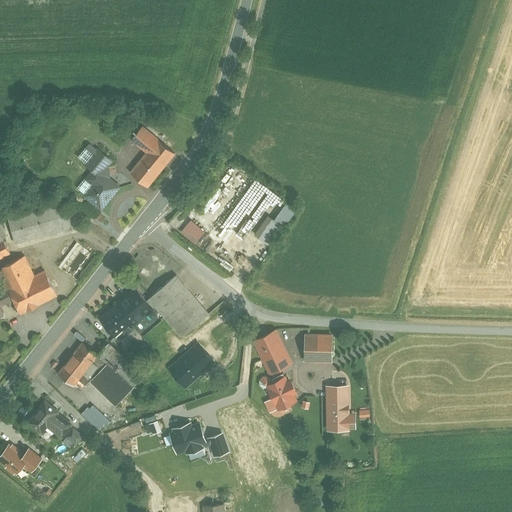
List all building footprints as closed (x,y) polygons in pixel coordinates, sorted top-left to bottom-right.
[(176,153),(143,127),(132,139),(148,152),(131,173),(148,187),(176,153)] [(92,145),(80,158),(87,163),(98,150),(92,145)] [(112,160),(99,149),(98,150),(87,163),(87,164),(94,170),(96,168),(102,172),(112,160)] [(102,172),(96,168),(94,170),(87,179),(88,179),(94,184),(86,194),(85,195),(102,208),(102,207),(109,199),(108,198),(112,194),(113,195),(120,187),(102,172)] [(88,179),(79,189),(86,194),(94,184),(88,179)] [(63,203),(9,218),(16,243),(70,228),(66,214),(63,203)] [(75,211),(66,214),(70,228),(79,225),(75,211)] [(0,258),(11,253),(0,233),(0,231),(0,258)] [(77,242),(59,267),(78,280),(96,256),(77,242)] [(25,256),(4,267),(14,286),(9,288),(10,289),(14,298),(21,313),(27,311),(40,304),(58,295),(45,271),(35,276),(25,256)] [(210,314),(177,275),(147,300),(154,308),(157,312),(159,310),(182,337),(210,314)] [(136,287),(100,318),(115,335),(129,323),(132,327),(134,325),(154,308),(147,300),(136,287)] [(0,313),(3,311),(4,313),(4,312),(1,305),(14,298),(10,289),(0,294),(0,313)] [(154,308),(134,325),(143,337),(163,320),(157,312),(154,308)] [(292,362),(276,330),(275,331),(256,340),(255,341),(270,373),(292,362)] [(334,331),(307,330),(305,360),(333,360),(333,344),(334,331)] [(83,343),(58,372),(75,386),(85,373),(92,379),(107,365),(97,357),(98,356),(83,343)] [(143,377),(109,344),(98,356),(97,357),(107,365),(92,379),(91,381),(117,405),(143,377)] [(199,344),(170,368),(186,386),(215,362),(199,344)] [(268,376),(263,376),(260,380),(260,385),(264,388),(268,387),(268,385),(272,383),(272,379),(268,376)] [(275,381),(272,383),(268,385),(268,387),(274,398),(278,407),(279,408),(297,400),(296,399),(293,393),(295,392),(296,390),(291,381),(290,381),(288,382),(285,376),(284,377),(275,381)] [(328,391),(329,429),(348,429),(348,426),(348,416),(348,390),(347,390),(328,391)] [(278,407),(274,398),(266,401),(270,411),(278,407)] [(71,425),(57,413),(58,412),(45,401),(29,422),(42,433),(48,426),(61,437),(71,425)] [(83,435),(74,428),(68,436),(77,444),(83,435)] [(27,458),(9,444),(0,456),(0,458),(8,465),(7,467),(14,472),(19,465),(21,467),(27,458)] [(223,455),(210,462),(203,465),(209,476),(229,466),(223,455)] [(195,478),(164,482),(165,506),(167,506),(179,505),(197,504),(195,478)]
